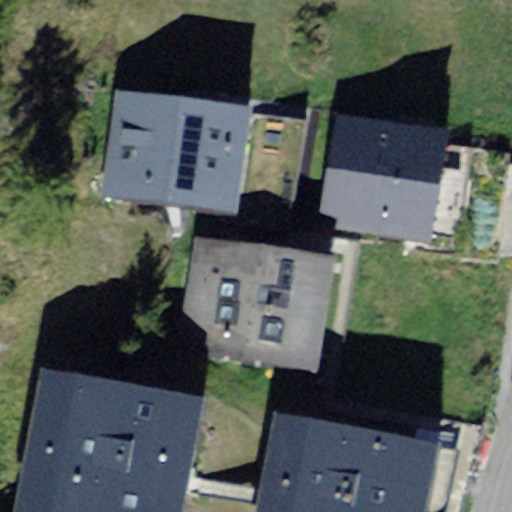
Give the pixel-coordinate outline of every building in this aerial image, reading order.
[(131,86),(115,191),(225,209),(242,104),(131,86)] [(332,114),(317,227),(450,245),(465,131),(332,114)] [(334,364),(353,266),(199,237),(180,335),(334,364)] [(43,366),(16,497),(87,511),(186,511),(209,401),(43,366)] [(272,412),(256,511),(409,511),(421,436),(272,412)]
